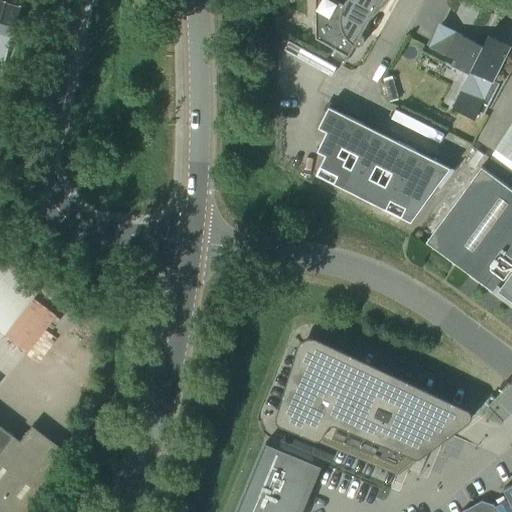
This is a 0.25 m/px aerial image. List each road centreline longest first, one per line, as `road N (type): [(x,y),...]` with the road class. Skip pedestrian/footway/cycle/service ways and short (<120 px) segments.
road 1 (unclassified): [(74,0),(47,151),(52,186),(68,213),(96,234),(193,247)]
road 2 (residential): [(511,372),(398,287),(352,268),(283,252),(193,247)]
road 3 (tertiary): [(130,511),(161,415),(193,247)]
road 4 (tertiary): [(193,247),(195,0)]
road 5 (unknown): [(420,0),(368,74),(323,88),(310,110),(307,161)]
